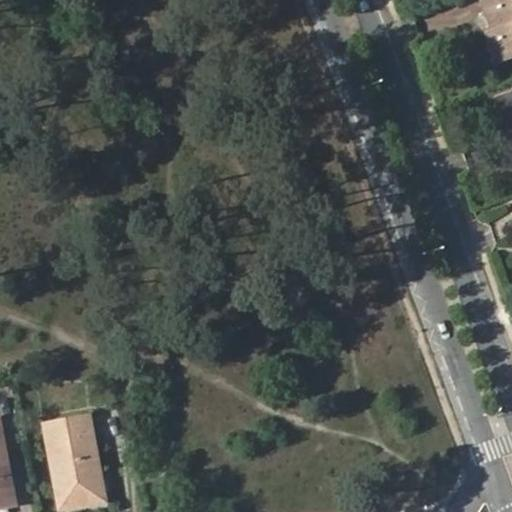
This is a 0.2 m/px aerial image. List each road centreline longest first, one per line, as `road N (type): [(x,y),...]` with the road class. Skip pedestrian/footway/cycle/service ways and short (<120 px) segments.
road 1 (tertiary): [(321,0),(488,460)]
road 2 (tertiary): [(511,380),(371,0)]
